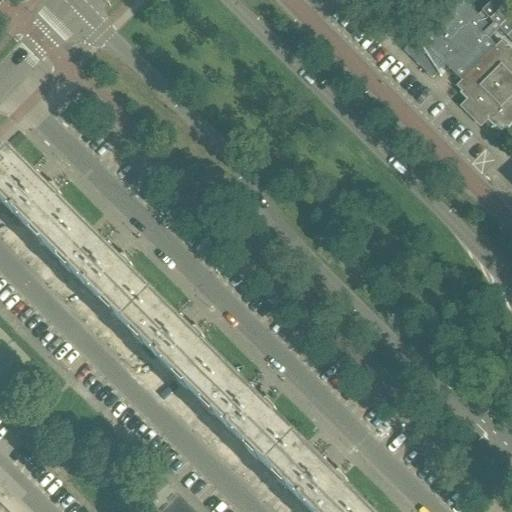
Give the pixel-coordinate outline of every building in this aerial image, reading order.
[(440,72),(454,86),(460,81),(454,75),(461,63),(456,57),(480,32),(487,25),(462,0),(455,0),(404,52),(432,80),(440,72)] [(496,22),(484,35),(488,39),(501,27),(511,38),(511,4),(508,0),(493,0),(484,10),(496,22)] [(460,81),(454,86),(456,88),(456,87),(461,92),(460,94),(467,101),(465,103),(472,110),(470,112),(477,119),(479,117),(486,124),(488,122),(495,129),(496,127),(501,132),(506,127),(508,129),(511,125),(511,49),(508,46),(506,47),(501,42),(496,47),(488,39),(484,35),(480,32),(456,57),(461,63),(454,75),(460,81)] [(0,165),(0,202),(53,256),(83,226),(53,195),(54,195),(55,194),(56,192),(56,190),(56,189),(56,188),(55,187),(55,185),(54,184),(49,178),(42,185),(12,154),(0,165)] [(53,256),(125,327),(155,297),(124,267),(125,266),(126,264),(127,263),(127,261),(127,260),(127,258),(126,257),(125,255),(120,250),(113,256),(83,226),(53,256)] [(125,327),(197,399),(227,369),(196,338),(197,338),(198,336),(199,335),(199,333),(199,332),(198,330),(198,328),(197,327),(192,321),(185,328),(155,297),(125,327)] [(197,399),(267,471),(299,439),(267,410),(268,409),(269,407),(270,406),(270,405),(270,403),(270,401),(269,400),(268,399),(268,398),(263,393),(257,399),(227,369),(197,399)] [(369,511),(371,511),(351,491),(351,492),(351,491),(351,492),(340,482),(343,479),(342,478),(340,480),(331,471),(333,469),(332,468),(330,470),(299,439),(267,471),(276,480),(277,480),(287,490),(287,491),(298,502),(297,502),(294,506),(295,506),(296,505),(300,509),(300,510),(301,511),(301,510),(302,511),(369,511)]
